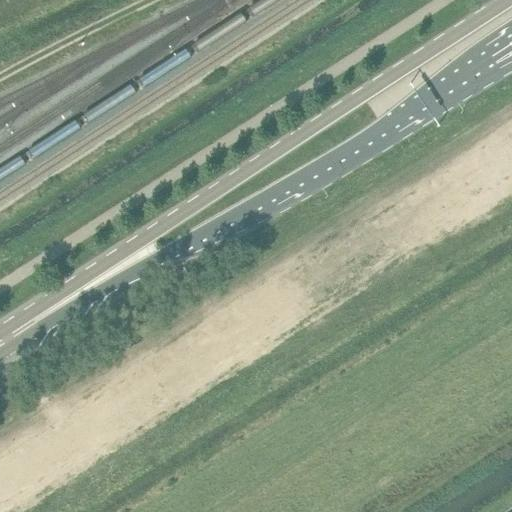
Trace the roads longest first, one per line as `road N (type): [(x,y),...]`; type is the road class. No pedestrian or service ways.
road 1 (tertiary): [(507,0),(122,249),(81,290)]
road 2 (tertiary): [(81,290),(138,273),(488,59)]
